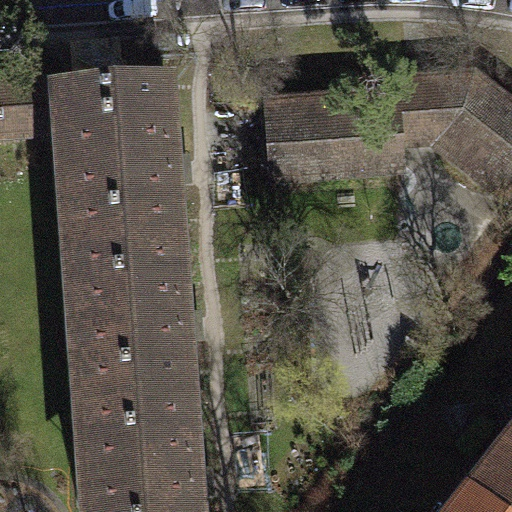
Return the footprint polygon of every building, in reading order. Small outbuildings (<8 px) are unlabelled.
[(401,146),(434,146),(507,204),(511,197),(511,173),(458,130),(489,92),(475,81),(389,87),(390,99),(268,108),(273,182),(401,174),(401,146)] [(0,140),(65,137),(63,100),(74,99),(73,84),(0,87),(0,140)] [(511,109),(489,92),(458,130),(511,173),(511,109)] [(70,201),(74,259),(181,252),(170,93),(74,99),(63,100),(65,137),(67,162),(57,163),(60,202),(70,201)] [(80,358),(84,415),(191,408),(181,252),(74,259),(78,319),(69,320),(71,359),(80,358)] [(198,511),(191,408),(84,415),(88,474),(80,474),(82,511),(198,511)] [(511,511),(511,451),(473,500),(488,511),(511,511)] [(488,511),(473,500),(464,511),(488,511)]
